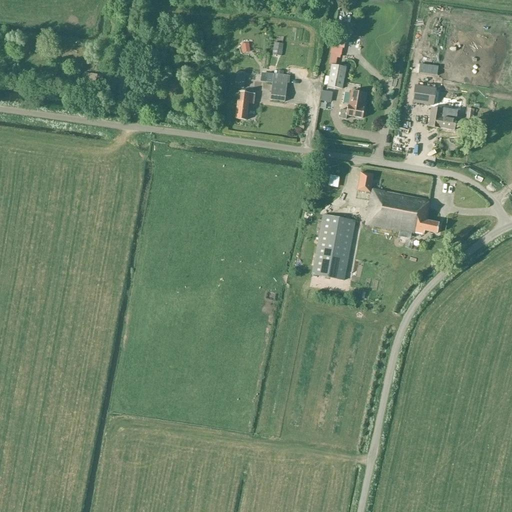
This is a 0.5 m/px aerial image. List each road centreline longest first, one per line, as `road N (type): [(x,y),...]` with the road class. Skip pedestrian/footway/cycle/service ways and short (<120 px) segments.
road 1 (unclassified): [(508,227),(491,198),(454,176),(0,110)]
road 2 (unclassified): [(359,511),(403,324),(454,262),(508,227)]
